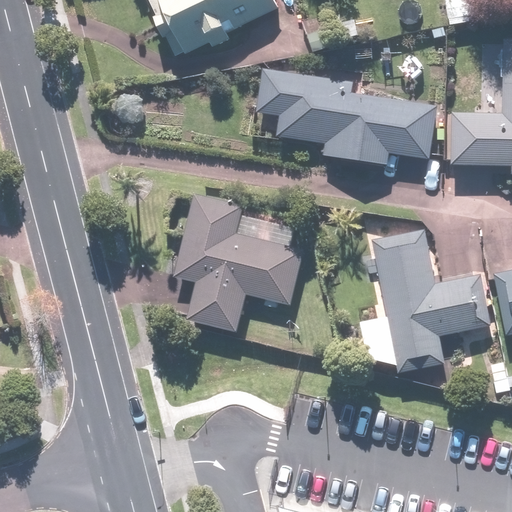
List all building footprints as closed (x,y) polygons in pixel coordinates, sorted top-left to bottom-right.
[(284,8),(280,0),(150,0),(180,59),(214,43),(217,48),(233,40),(230,35),(284,8)] [(511,40),(509,41),(507,114),(457,113),(455,165),(511,167),(511,40)] [(378,43),(354,46),(357,66),(381,63),(378,43)] [(268,68),(261,112),(286,116),(283,135),(331,142),(329,155),(393,165),(394,153),(433,159),(441,106),(352,92),(354,81),(268,68)] [(247,207),(200,196),(181,275),(200,280),(190,319),(241,331),(250,292),(297,304),(310,250),(292,246),(296,229),(244,217),(247,207)] [(372,359),(404,364),(406,372),(449,362),(443,334),(494,323),(483,274),(439,284),(426,230),(376,241),(394,318),(364,324),(372,359)] [(511,269),(498,272),(509,333),(511,332),(511,269)] [(318,511),(285,503),(287,511),(318,511)]
